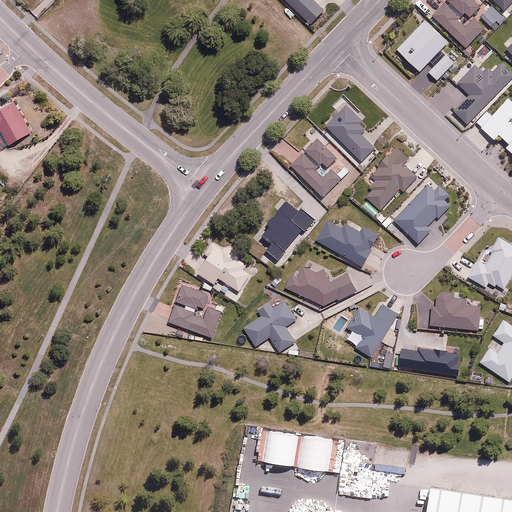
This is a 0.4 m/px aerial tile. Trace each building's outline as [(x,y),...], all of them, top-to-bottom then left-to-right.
[(285,0),(311,24),(325,10),(314,0),(285,0)] [(482,5),(476,0),(448,0),(434,15),(468,47),(486,28),(475,18),(467,27),(459,19),(465,12),(470,17),(482,5)] [(511,0),(492,0),(503,10),(511,1),(511,0)] [(505,16),(494,5),(483,16),(493,27),(505,16)] [(448,42),(425,20),(398,49),(421,71),(448,42)] [(455,61),(447,53),(430,72),(438,79),(455,61)] [(477,65),(460,82),(471,93),(455,109),(469,123),(511,79),(511,74),(501,63),(492,72),(487,68),(484,72),(477,65)] [(511,118),(511,99),(509,97),(483,127),(497,139),(501,135),(510,142),(506,147),(511,151),(511,122),(510,120),(511,118)] [(16,102),(0,109),(0,146),(4,150),(9,145),(32,133),(16,102)] [(347,105),(326,125),(362,162),(376,149),(361,134),(366,129),(360,123),(362,120),(347,105)] [(337,157),(318,138),(292,165),(324,197),(342,179),(333,170),(325,179),(315,169),(322,162),(327,167),(337,157)] [(417,176),(403,164),(408,158),(396,148),(391,154),(388,152),(379,162),(382,165),(372,177),(376,180),(363,195),(383,212),(400,191),(403,194),(417,176)] [(435,190),(428,184),(394,222),(420,246),(433,231),(428,227),(438,217),(440,219),(452,205),(446,200),(451,195),(440,185),(435,190)] [(268,202),(277,192),(270,186),(261,196),(268,202)] [(264,237),(274,245),(267,252),(280,262),(315,219),(303,209),(301,211),(287,200),(265,228),(269,231),(264,237)] [(378,246),(375,245),(381,233),(363,224),(360,231),(345,223),(342,227),(329,220),(317,243),(366,269),(378,246)] [(498,283),(504,287),(511,276),(511,243),(499,234),(489,248),(493,251),(485,263),(479,259),(468,275),(488,288),(491,283),(496,286),(498,283)] [(245,262),(239,258),(241,254),(227,246),(224,250),(215,244),(198,273),(216,284),(220,278),(241,292),(250,278),(240,271),(245,262)] [(323,268),(318,272),(303,265),(297,276),(293,274),(286,287),(323,307),(357,290),(349,273),(333,281),(323,268)] [(210,292),(181,283),(175,299),(205,309),(210,292)] [(486,306),(471,305),(471,298),(456,296),(456,291),(435,289),(434,301),(418,300),(415,330),(484,336),(486,306)] [(258,347),(270,339),(282,354),(299,341),(288,326),(297,319),(282,298),(275,303),(272,299),(258,309),(261,314),(243,327),(258,347)] [(347,329),(363,338),(356,349),(372,359),(399,313),(383,303),(376,316),(360,307),(347,329)] [(174,304),(168,322),(214,338),(224,311),(210,306),(206,317),(195,314),(196,312),(174,304)] [(505,343),(499,352),(488,345),(478,361),(509,382),(511,377),(511,323),(505,319),(494,336),(505,343)] [(463,358),(458,357),(459,352),(419,346),(418,351),(402,348),(399,367),(460,377),(463,358)] [(507,511),(510,498),(424,486),(420,511),(507,511)]
